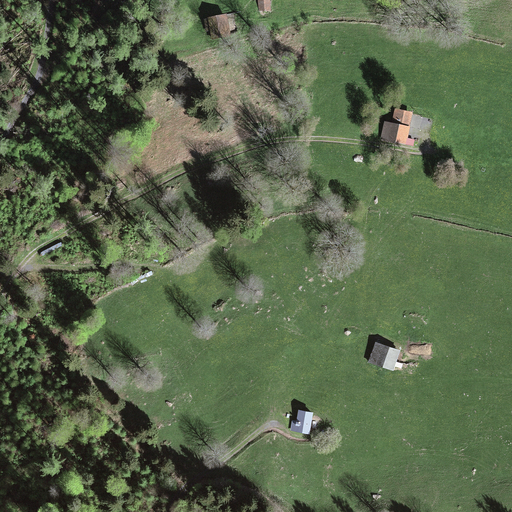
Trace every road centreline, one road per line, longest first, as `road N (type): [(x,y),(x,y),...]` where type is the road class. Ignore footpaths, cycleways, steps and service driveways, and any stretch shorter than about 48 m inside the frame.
road 1 (track): [(0,311),(23,263),(114,204),(202,161),(283,138),(375,142)]
road 2 (track): [(51,0),(34,79),(0,151)]
road 3 (track): [(169,511),(261,427),(287,420)]
